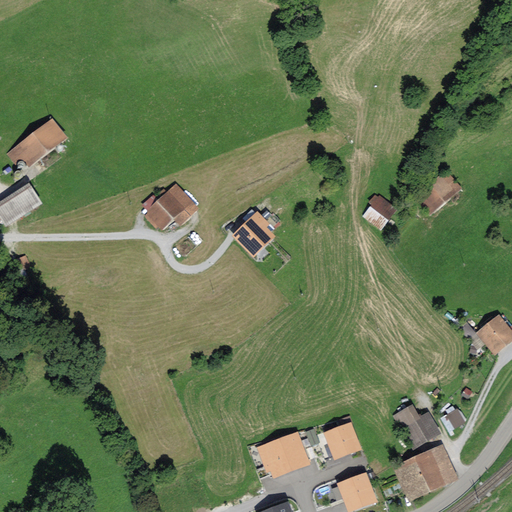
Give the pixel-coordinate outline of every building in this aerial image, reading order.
[(68,136),(53,117),(7,153),(15,163),(23,158),(29,166),(68,136)] [(463,188),(449,171),(443,175),(441,173),(414,195),(430,214),(463,188)] [(0,216),(6,226),(43,201),(30,181),(0,199),(0,216)] [(155,196),(158,200),(148,209),(148,212),(145,216),(157,229),(160,226),(162,228),(173,217),(180,225),(200,207),(177,182),(167,191),(164,188),(155,196)] [(369,202),(372,204),(363,216),(381,230),(398,207),(380,194),(378,196),(375,194),(369,202)] [(254,256),(276,234),(267,225),(270,223),(258,210),(233,235),(254,256)] [(32,267),(26,254),(11,261),(17,274),(32,267)] [(478,349),(485,343),(495,355),(511,341),(511,327),(500,313),(477,332),(479,336),(472,342),(474,345),(478,349)] [(467,338),(475,331),(465,319),(457,325),(467,338)] [(468,399),(473,392),(465,387),(461,395),(468,399)] [(413,449),(442,432),(429,410),(421,415),(414,402),(393,414),(413,449)] [(449,432),(466,421),(458,407),(440,418),(449,432)] [(360,452),(350,427),(326,436),(336,462),(360,452)] [(298,435),(259,450),(268,472),(271,471),(274,480),(310,467),(298,435)] [(409,501),(460,478),(443,443),(393,466),(409,501)] [(365,477),(340,486),(349,511),(355,511),(376,504),(365,477)]
